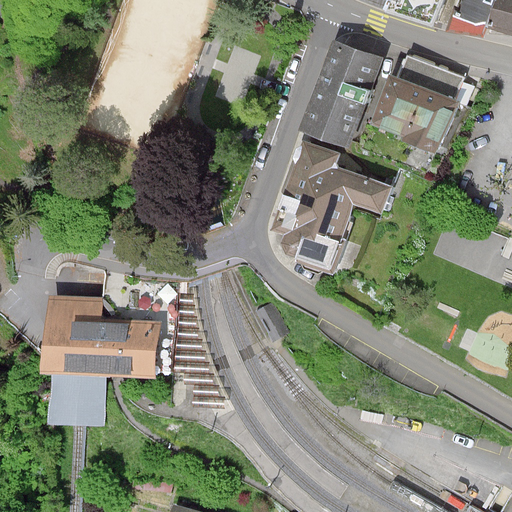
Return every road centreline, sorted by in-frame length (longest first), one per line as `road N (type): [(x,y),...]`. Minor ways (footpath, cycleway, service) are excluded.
road 1 (motorway): [(511,501),(0,101)]
road 2 (motorway): [(0,320),(219,511)]
road 3 (residential): [(332,6),(252,234)]
road 4 (tertiary): [(511,59),(332,6)]
